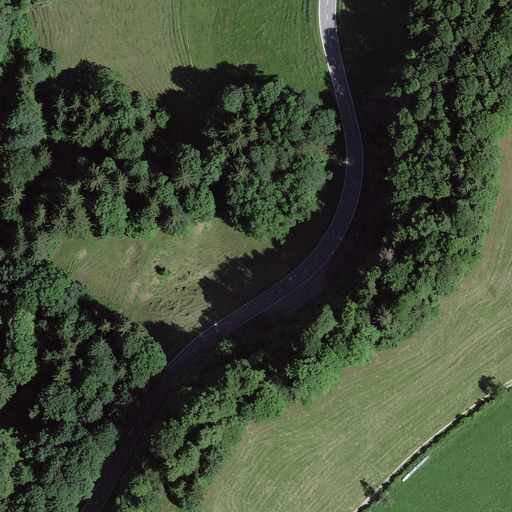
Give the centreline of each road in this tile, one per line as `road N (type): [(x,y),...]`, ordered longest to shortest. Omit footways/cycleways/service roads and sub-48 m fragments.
road 1 (secondary): [(90,511),(175,368),(312,265),(346,211),(354,148),(328,0)]
road 2 (track): [(372,511),(511,392)]
